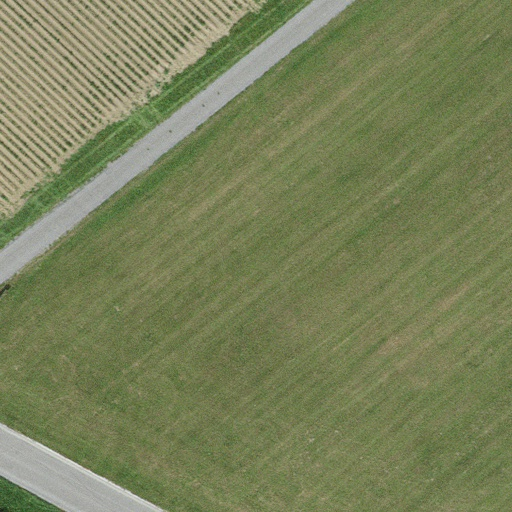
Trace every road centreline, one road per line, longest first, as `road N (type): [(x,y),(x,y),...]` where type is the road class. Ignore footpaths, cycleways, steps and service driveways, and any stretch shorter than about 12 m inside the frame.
road 1 (track): [(336,0),(0,272)]
road 2 (unclassified): [(116,511),(0,450)]
